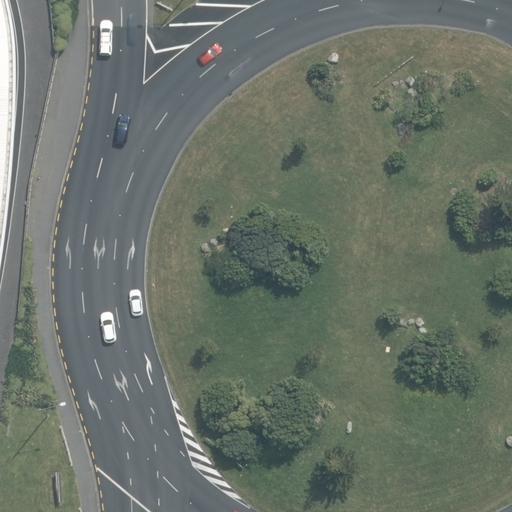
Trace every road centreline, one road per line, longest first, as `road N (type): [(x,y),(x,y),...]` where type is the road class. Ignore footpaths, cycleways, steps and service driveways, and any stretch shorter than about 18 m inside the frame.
road 1 (trunk): [(130,395),(102,307),(99,260),(116,169),(136,127)]
road 2 (trunk): [(136,127),(208,43),(287,0)]
road 3 (trunk): [(241,511),(186,471),(130,395)]
road 4 (trunk): [(136,127),(133,0)]
